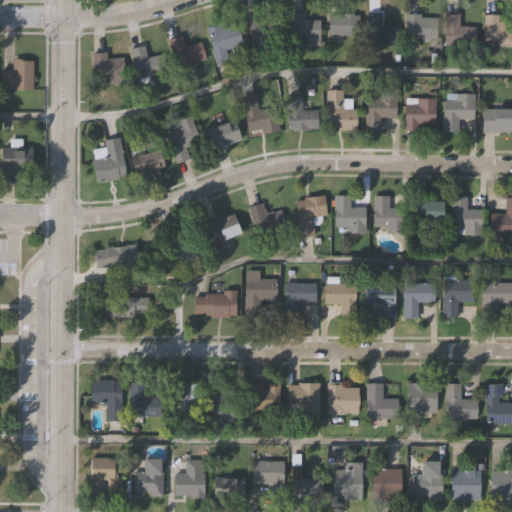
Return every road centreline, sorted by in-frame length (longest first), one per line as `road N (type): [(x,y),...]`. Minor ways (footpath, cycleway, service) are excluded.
road 1 (residential): [(511,163),(279,164),(140,210),(0,215)]
road 2 (tertiary): [(59,511),(61,0)]
road 3 (residential): [(511,351),(60,349)]
road 4 (tertiary): [(170,0),(104,16),(0,16)]
